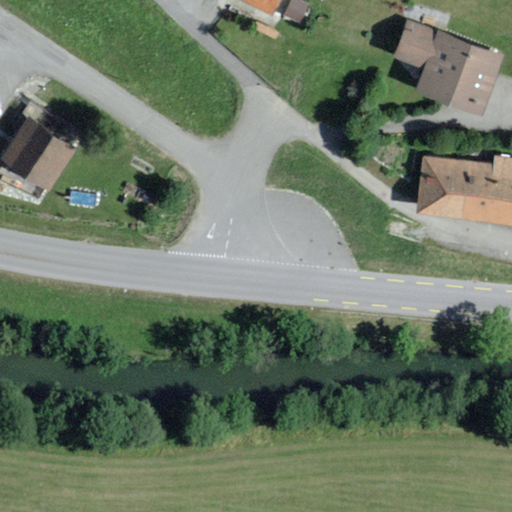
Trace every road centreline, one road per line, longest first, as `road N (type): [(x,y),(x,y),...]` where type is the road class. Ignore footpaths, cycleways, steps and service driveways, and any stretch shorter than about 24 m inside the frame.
road 1 (residential): [(240,184),(0,22)]
road 2 (secondary): [(227,276),(511,304)]
road 3 (residential): [(511,253),(388,202),(312,133),(278,125)]
road 4 (secondary): [(0,247),(227,276)]
road 5 (unknown): [(312,133),(511,117)]
road 6 (residential): [(278,125),(156,0)]
